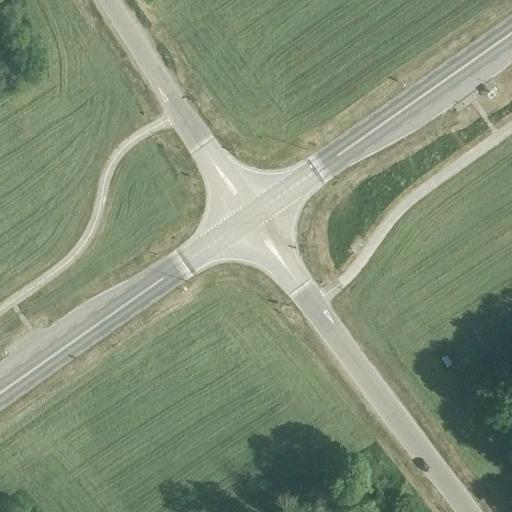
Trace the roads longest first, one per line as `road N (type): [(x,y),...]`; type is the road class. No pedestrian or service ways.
road 1 (unclassified): [(467,511),(251,217)]
road 2 (secondary): [(251,217),(511,33)]
road 3 (secondary): [(0,391),(251,217)]
road 4 (unclassified): [(251,217),(106,0)]
